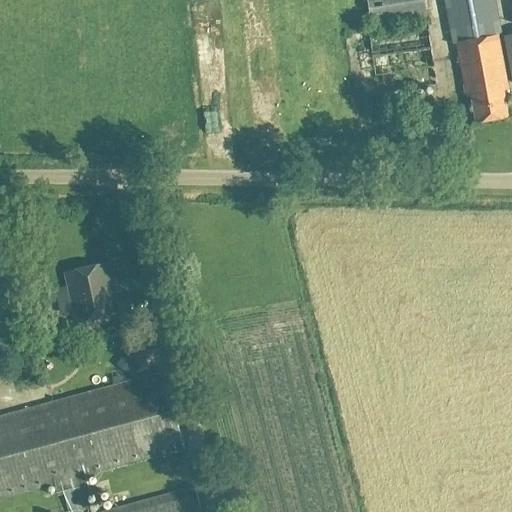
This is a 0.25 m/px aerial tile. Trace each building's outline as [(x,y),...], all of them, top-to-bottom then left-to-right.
[(365,0),(371,32),(426,24),(422,0),(365,0)] [(493,0),(443,0),(453,44),(454,44),(465,97),(471,96),(476,123),(507,117),(502,90),(508,89),(497,34),(500,34),(493,0)] [(511,10),(511,33),(502,35),(511,85),(511,3),(511,4),(511,10)] [(384,76),(438,69),(433,31),(383,38),(385,54),(353,58),(357,93),(386,90),(384,76)] [(203,41),(209,61),(225,56),(219,36),(203,41)] [(386,105),(388,114),(402,111),(400,102),(386,105)] [(112,314),(101,264),(69,271),(81,321),(112,314)] [(0,378),(16,374),(11,352),(0,354),(0,378)] [(116,364),(132,376),(141,363),(124,352),(116,364)]
